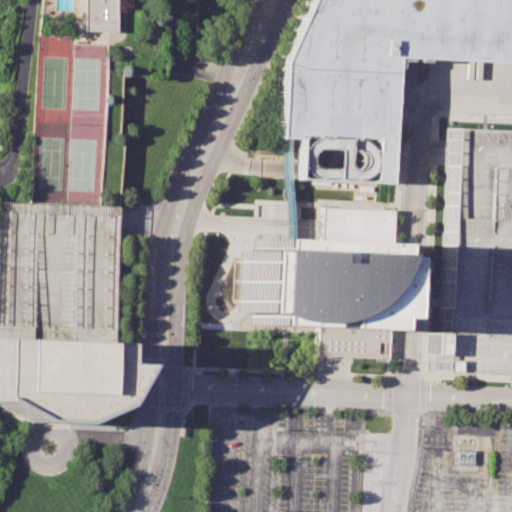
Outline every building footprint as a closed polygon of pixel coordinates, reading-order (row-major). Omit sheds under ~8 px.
[(85,30),(86,0),(116,0),(115,31),(85,30)] [(511,0),(511,64),(406,62),(401,182),(295,177),(297,140),(286,139),(275,139),(281,62),(307,0),(511,0)] [(451,133),(511,134),(511,376),(438,373),(451,133)] [(326,209),(392,211),(389,362),(319,360),(320,326),(240,325),(242,240),(288,241),(325,242),(325,226),(326,209)] [(0,343),(111,346),(111,363),(127,363),(106,407),(71,422),(34,421),(0,406),(0,343)]
